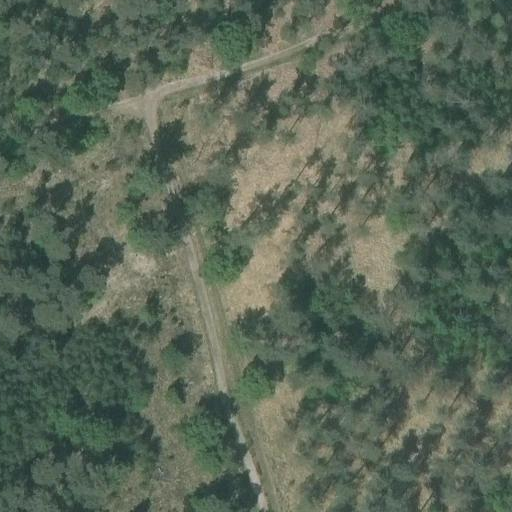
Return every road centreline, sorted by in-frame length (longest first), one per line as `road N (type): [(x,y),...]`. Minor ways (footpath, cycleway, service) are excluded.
road 1 (track): [(262,511),(144,100)]
road 2 (track): [(459,0),(144,100)]
road 3 (track): [(144,100),(0,138)]
